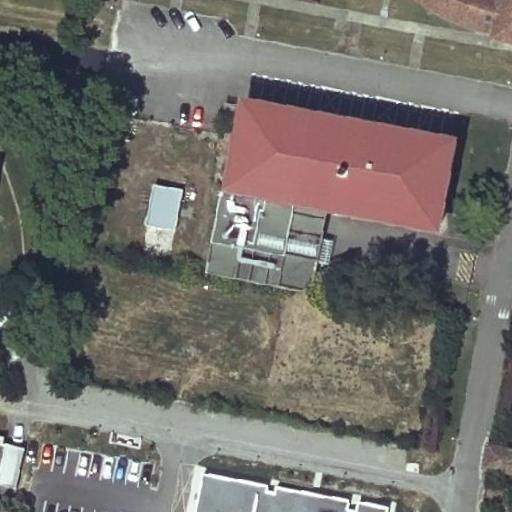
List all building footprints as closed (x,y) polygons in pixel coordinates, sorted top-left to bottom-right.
[(511,0),(415,0),(427,11),(470,26),(483,30),(495,32),(494,39),(511,41),(511,0)] [(87,97),(84,110),(97,112),(101,90),(88,88),(87,97)] [(220,120),(242,125),(246,107),(224,102),(220,120)] [(242,125),(230,188),(326,205),(437,226),(453,139),(247,102),(246,107),(242,125)] [(155,184),(147,224),(175,229),(183,189),(155,184)] [(222,187),(206,272),(310,290),(326,205),(230,188),(222,187)] [(153,309),(161,279),(120,268),(112,298),(153,309)] [(91,348),(88,379),(173,387),(176,356),(91,348)] [(511,449),(489,445),(485,465),(511,471),(511,468),(511,449)]
